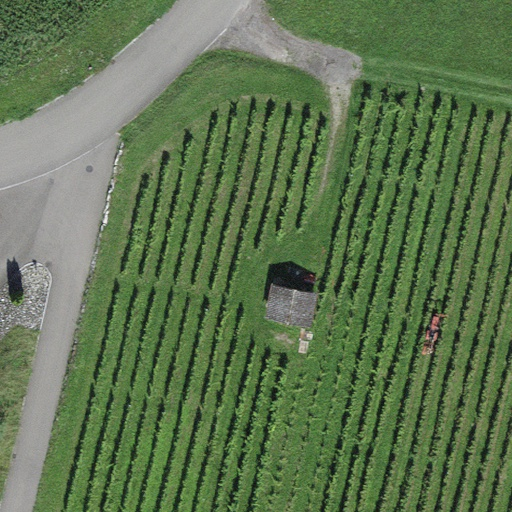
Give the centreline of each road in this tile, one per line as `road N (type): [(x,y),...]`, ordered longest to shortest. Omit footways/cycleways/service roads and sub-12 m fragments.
road 1 (track): [(223,0),(303,57),(511,100)]
road 2 (residential): [(0,159),(82,127),(221,0)]
